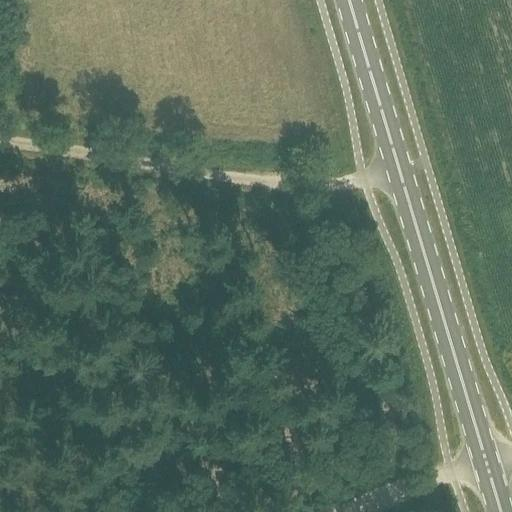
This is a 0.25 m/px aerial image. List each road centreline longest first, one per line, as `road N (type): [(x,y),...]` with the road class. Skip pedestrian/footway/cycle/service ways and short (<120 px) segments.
road 1 (secondary): [(351,0),(504,511)]
road 2 (track): [(0,137),(214,173),(349,182),(399,174)]
